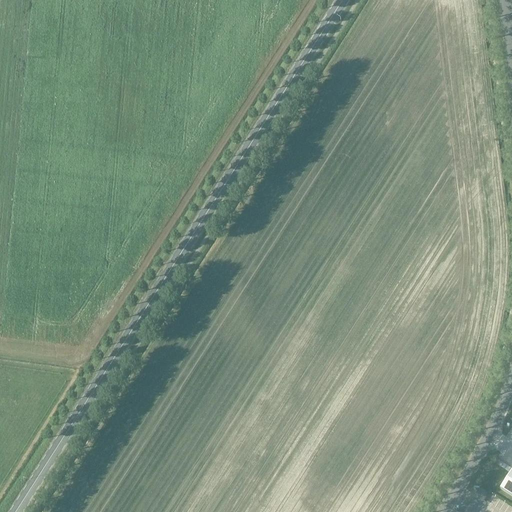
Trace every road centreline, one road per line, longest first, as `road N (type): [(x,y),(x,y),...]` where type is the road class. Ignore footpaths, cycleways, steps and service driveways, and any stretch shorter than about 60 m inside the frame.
road 1 (primary): [(15,511),(342,0)]
road 2 (unclassified): [(444,511),(511,377)]
